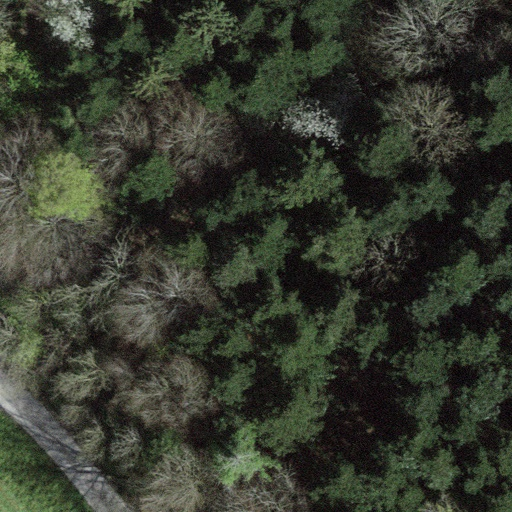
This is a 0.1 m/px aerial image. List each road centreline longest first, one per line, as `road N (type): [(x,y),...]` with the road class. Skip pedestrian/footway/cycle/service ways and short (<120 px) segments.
road 1 (residential): [(113,511),(44,425),(0,385)]
road 2 (track): [(42,0),(0,152)]
